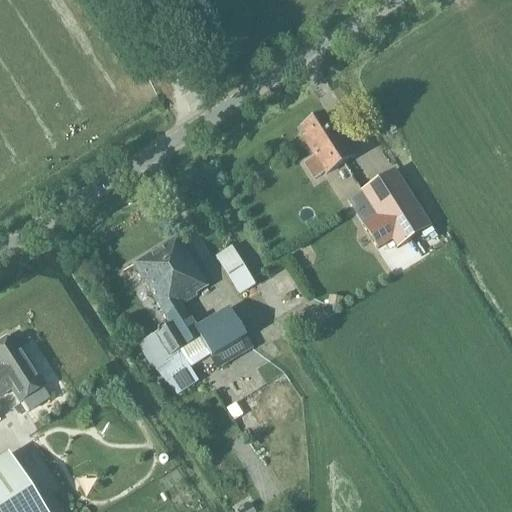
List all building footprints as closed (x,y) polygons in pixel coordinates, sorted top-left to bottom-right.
[(355,157),(330,118),(327,120),(323,115),(302,129),(305,134),(302,136),(326,175),(355,157)] [(394,172),(361,193),(377,218),(362,227),(377,251),(391,242),(397,250),(430,228),(394,172)] [(138,344),(154,368),(178,352),(198,339),(201,337),(196,331),(195,329),(181,306),(197,296),(195,293),(207,285),(177,237),(132,266),(169,324),(138,344)] [(240,263),(224,273),(238,296),(254,286),(240,263)] [(329,298),(328,307),(340,308),(342,300),(329,298)] [(230,310),(196,331),(201,337),(198,339),(209,356),(245,334),(230,310)] [(245,334),(209,356),(217,370),(253,348),(245,334)] [(0,396),(10,389),(19,403),(22,402),(28,412),(49,400),(42,389),(45,387),(37,374),(13,338),(10,339),(5,337),(0,340),(0,396)] [(178,352),(154,368),(177,396),(197,383),(189,369),(178,352)] [(44,511),(8,454),(0,458),(0,511),(44,511)]
